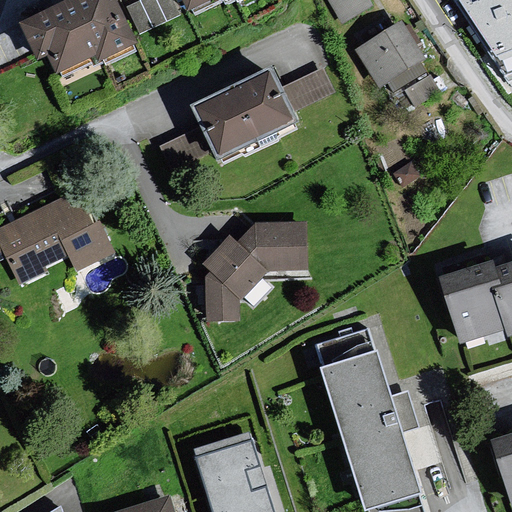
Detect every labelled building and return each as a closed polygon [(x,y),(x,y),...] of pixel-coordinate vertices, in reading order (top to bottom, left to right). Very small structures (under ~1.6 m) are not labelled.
[(136,43),(116,0),(70,0),(24,22),(42,60),(53,59),(60,72),(99,54),(101,59),(136,43)] [(371,6),(367,0),(328,0),(341,23),(371,6)] [(511,0),(456,0),(511,85),(511,84),(511,0)] [(401,21),(356,48),(378,86),(424,59),(401,21)] [(272,67),(194,104),(206,129),(165,148),(175,171),(212,154),(216,162),(300,122),(296,114),(341,93),(326,62),(280,84),(272,67)] [(0,263),(6,260),(22,293),(43,283),(41,279),(69,265),(73,274),(110,256),(82,197),(71,203),(67,194),(0,226),(0,263)] [(306,267),(304,220),(252,221),(234,241),(226,234),(198,265),(205,271),(202,274),(200,318),(236,320),(237,297),(264,268),(306,267)] [(511,257),(493,263),(500,283),(492,290),(504,327),(507,336),(511,334),(511,257)] [(504,327),(492,290),(500,283),(493,263),(492,259),(436,278),(458,343),(504,327)] [(365,511),(423,511),(400,434),(417,428),(407,393),(391,398),(370,329),(314,346),(365,511)] [(273,511),(249,431),(194,448),(213,511),(273,511)] [(511,434),(487,442),(507,508),(511,506),(511,434)] [(173,511),(169,495),(111,511),(173,511)]
